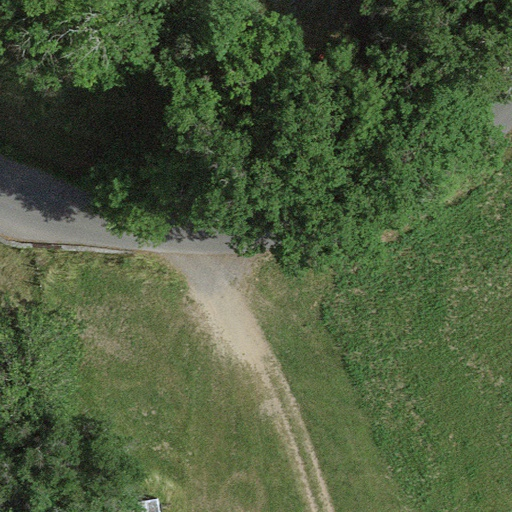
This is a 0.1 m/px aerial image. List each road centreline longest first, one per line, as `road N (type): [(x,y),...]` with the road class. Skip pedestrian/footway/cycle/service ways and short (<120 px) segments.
road 1 (unclassified): [(511,77),(402,180),(295,221),(123,223),(0,186)]
road 2 (track): [(323,511),(288,405),(207,266),(195,223)]
